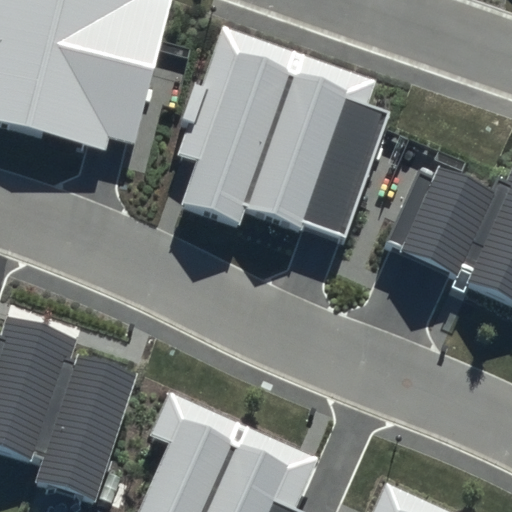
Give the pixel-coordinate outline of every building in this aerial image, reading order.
[(0,0),(0,122),(107,150),(110,138),(134,144),(171,0),(0,0)] [(378,79),(223,25),(178,153),(196,159),(180,205),(240,226),(246,209),(300,229),(303,221),(345,236),(389,112),(369,105),(378,79)] [(432,175),(419,169),(385,245),(511,302),(511,170),(506,184),(498,180),(493,190),(437,164),(432,175)] [(0,449),(45,464),(39,480),(96,499),(138,374),(73,352),(77,340),(8,316),(1,337),(0,336),(0,449)] [(319,458),(170,392),(150,436),(167,444),(136,511),(300,511),(295,510),(319,458)] [(456,511),(386,481),(371,511),(456,511)]
